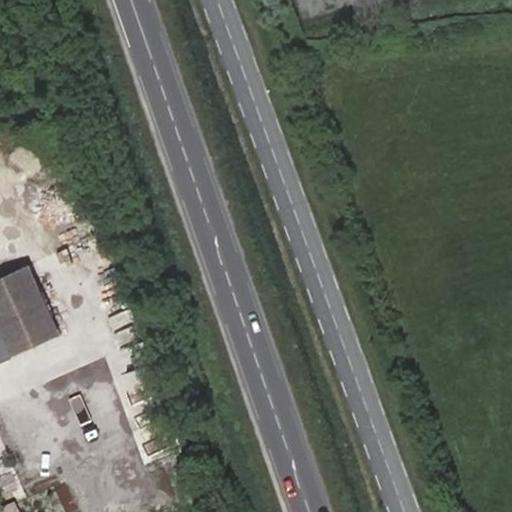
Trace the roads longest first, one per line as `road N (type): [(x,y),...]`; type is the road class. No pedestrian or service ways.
road 1 (unclassified): [(218,0),(406,511)]
road 2 (primary): [(134,0),(313,511)]
